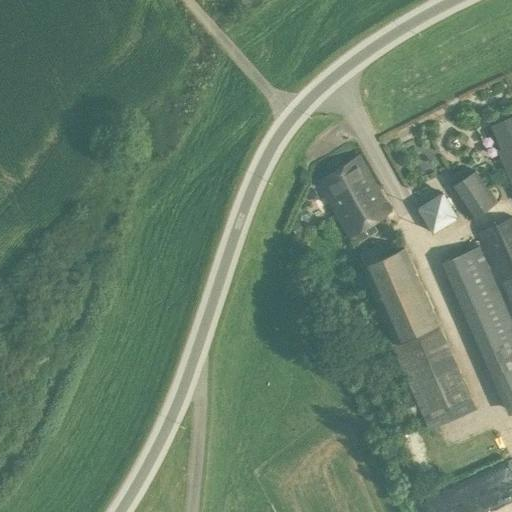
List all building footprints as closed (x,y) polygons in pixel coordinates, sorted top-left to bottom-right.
[(503,148),(500,149),(511,178),(511,118),(494,126),(503,148)] [(369,210),(385,201),(359,155),(319,181),(336,211),(362,197),(369,210)] [(473,218),(497,203),(475,170),(451,186),(473,218)] [(422,202),(432,229),(460,219),(450,192),(422,202)] [(385,201),(369,210),(362,197),(336,211),(350,236),(351,236),(355,244),(377,230),(372,222),(391,211),(385,201)] [(511,303),(511,215),(479,230),(511,303)] [(298,221),(290,225),(297,236),(305,231),(298,221)] [(429,429),(474,407),(405,248),(382,258),(376,245),(359,252),(365,265),(362,267),(396,341),(393,343),(429,429)] [(442,261),(488,364),(494,379),(511,371),(511,319),(479,245),(442,261)] [(511,511),(511,462),(428,490),(435,511),(511,511)]
